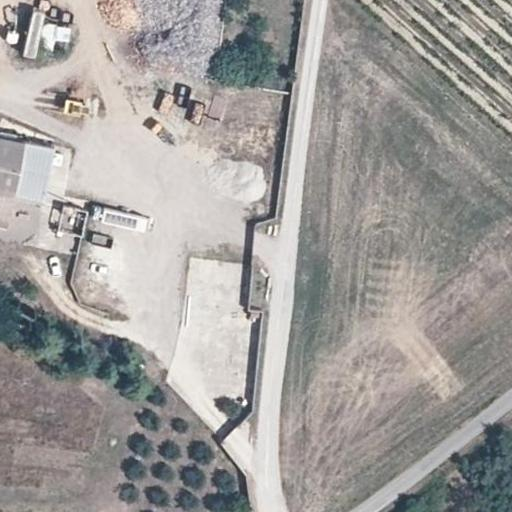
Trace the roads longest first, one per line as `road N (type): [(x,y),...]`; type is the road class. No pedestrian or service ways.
road 1 (track): [(328,0),(259,461),(279,511)]
road 2 (unknown): [(103,294),(187,400),(262,436)]
road 3 (unclassified): [(511,404),(374,511)]
